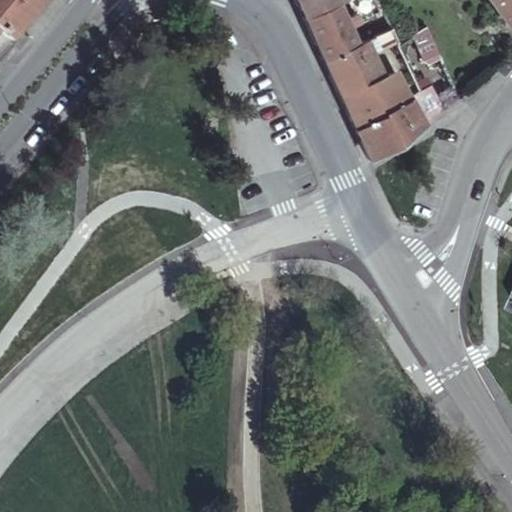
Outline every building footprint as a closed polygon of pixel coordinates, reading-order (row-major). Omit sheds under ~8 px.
[(0,0),(0,32),(5,37),(35,0),(0,0)] [(294,0),(303,18),(335,4),(334,3),(339,0),(294,0)] [(379,11),(373,0),(345,0),(355,21),(379,11)] [(511,0),(487,0),(506,26),(511,23),(511,0)] [(335,4),(303,18),(322,58),(352,44),(352,43),(335,4)] [(352,44),(322,58),(354,128),(406,99),(391,73),(378,77),(367,58),(390,47),(394,44),(386,27),(352,43),(352,44)] [(425,29),(411,36),(420,58),(434,52),(425,29)] [(409,96),(423,122),(440,110),(425,83),(409,96)] [(406,99),(354,128),(368,158),(395,144),(420,124),(406,99)]
